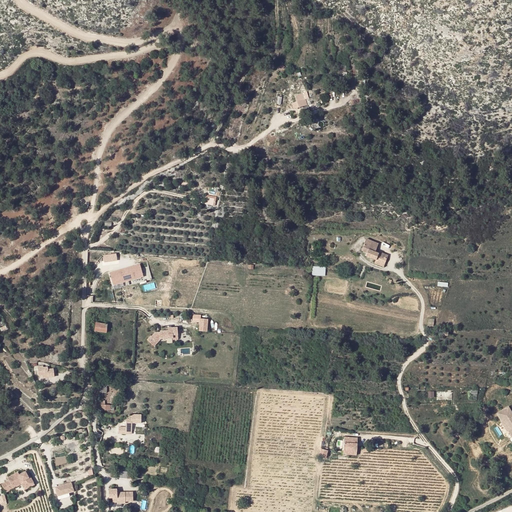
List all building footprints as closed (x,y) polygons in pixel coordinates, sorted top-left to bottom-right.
[(296,105),(291,106),(292,112),(306,108),(302,96),(294,98),(296,105)] [(205,204),(215,206),(217,196),(207,194),(205,204)] [(370,244),(364,242),(361,250),(366,253),(365,256),(375,260),(376,258),(380,260),(381,258),(383,259),(383,257),(387,259),(388,255),(379,251),(378,254),(374,252),(375,250),(378,243),(371,240),(370,244)] [(117,253),(103,254),(104,262),(117,261),(117,253)] [(376,258),(375,260),(374,263),(383,267),(387,259),(383,257),(383,259),(381,258),(380,260),(376,258)] [(113,285),(142,275),(138,263),(109,273),(113,285)] [(326,266),(312,266),(312,275),(326,276),(326,266)] [(155,282),(143,285),(145,291),(156,288),(155,282)] [(207,332),(208,319),(201,318),(201,315),(193,314),(192,322),(198,322),(198,331),(207,332)] [(27,315),(20,317),(23,326),(29,324),(27,315)] [(107,326),(95,324),(94,332),(105,334),(107,326)] [(167,331),(147,333),(148,342),(178,340),(177,327),(167,327),(167,331)] [(106,400),(104,400),(104,402),(102,401),(101,405),(103,405),(102,410),(111,411),(112,405),(106,405),(106,400)] [(511,411),(509,407),(498,414),(503,422),(506,420),(511,429),(509,431),(511,436),(511,435),(511,411)] [(503,422),(502,423),(508,432),(509,431),(511,429),(506,420),(503,422)] [(357,439),(344,439),(343,455),(356,456),(357,439)] [(6,478),(7,481),(10,487),(20,482),(24,489),(27,487),(28,488),(32,485),(28,478),(26,479),(23,473),(17,476),(16,473),(6,478)] [(20,482),(10,487),(11,489),(19,485),(22,491),(28,488),(27,487),(24,489),(20,482)] [(71,485),(66,486),(67,490),(60,491),(61,497),(68,495),(73,494),(71,485)] [(116,491),(108,491),(108,500),(112,499),(112,504),(117,504),(117,502),(124,502),(124,503),(132,503),(132,493),(119,494),(117,495),(116,492),(116,491)]
